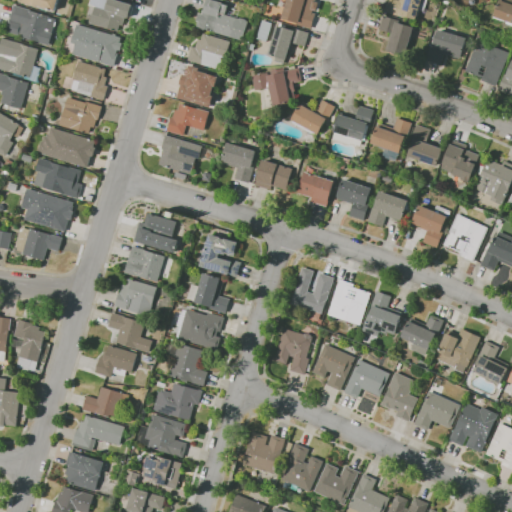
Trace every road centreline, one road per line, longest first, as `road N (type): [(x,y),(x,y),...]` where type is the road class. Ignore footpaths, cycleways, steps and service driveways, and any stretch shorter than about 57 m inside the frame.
road 1 (residential): [(170,0),(16,511)]
road 2 (residential): [(511,316),(359,251),(118,177)]
road 3 (residential): [(241,383),(511,503)]
road 4 (residential): [(288,230),(203,511)]
road 5 (residential): [(354,0),(341,52),(346,65),(511,129)]
